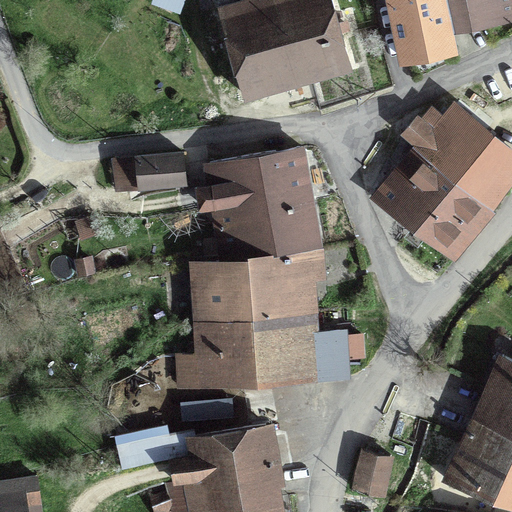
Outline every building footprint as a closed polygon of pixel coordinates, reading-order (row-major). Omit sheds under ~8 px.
[(245,0),(220,7),(245,94),(350,65),(332,0),(245,0)] [(390,0),(402,57),(453,45),(449,26),(442,0),(390,0)] [(511,0),(442,0),(449,26),(511,17),(511,0)] [(418,144),(414,148),(490,206),(504,188),(508,188),(511,182),(511,179),(511,174),(511,159),(495,144),(499,139),(485,128),(483,130),(451,104),(450,105),(445,100),(435,112),(430,108),(422,119),(417,115),(403,132),(418,144)] [(231,255),(319,246),(301,147),(208,162),(225,255),(231,255)] [(452,254),(490,206),(414,148),(382,186),(384,187),(378,197),(423,233),(452,254)] [(136,156),(139,187),(184,182),(182,152),(136,156)] [(232,259),(194,262),(196,317),(310,310),(307,274),(321,273),(319,246),(231,255),(232,259)] [(187,352),(177,352),(178,383),(347,376),(344,336),(312,338),(310,310),(196,317),(197,341),(187,342),(187,352)] [(511,358),(502,354),(474,415),(511,431),(511,358)] [(511,502),(511,431),(474,415),(446,478),(511,502)] [(278,511),(262,424),(193,434),(118,451),(123,471),(169,459),(173,480),(184,478),(191,511),(278,511)] [(380,494),(389,454),(365,448),(355,488),(380,494)] [(0,511),(40,511),(34,475),(0,480),(0,511)] [(152,511),(169,511),(165,491),(148,494),(152,511)]
